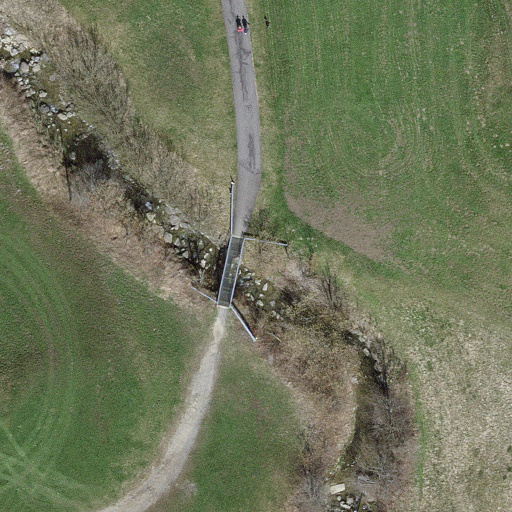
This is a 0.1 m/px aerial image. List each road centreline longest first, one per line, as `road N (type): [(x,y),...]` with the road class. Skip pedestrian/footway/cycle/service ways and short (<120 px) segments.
road 1 (track): [(239,237),(247,158),(231,0)]
road 2 (track): [(120,511),(188,435),(224,308)]
